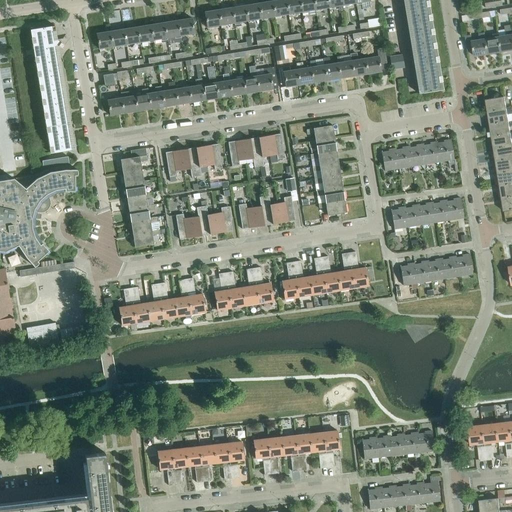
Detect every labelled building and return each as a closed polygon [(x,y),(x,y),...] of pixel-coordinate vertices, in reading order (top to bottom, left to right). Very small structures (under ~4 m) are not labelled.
[(288,14),(286,0),(275,0),(272,1),(275,16),(275,20),(281,19),(280,15),(288,14)] [(302,12),(300,0),(286,0),(288,14),(302,12)] [(316,9),(314,0),(300,0),(302,12),(316,9)] [(329,7),(327,0),(314,0),(316,9),(329,7)] [(442,89),(427,0),(406,0),(422,92),(419,92),(419,93),(443,89),(442,89)] [(469,9),(467,0),(459,0),(461,10),(469,9)] [(275,16),(272,1),(259,3),(261,18),(275,16)] [(261,18),(259,3),(245,5),(248,20),(249,27),(255,26),(254,19),(261,18)] [(248,20),(245,5),(232,7),(234,23),(235,27),(241,26),(240,22),(248,20)] [(234,23),(232,7),(218,9),(221,25),(220,25),(221,28),(227,27),(226,24),(234,23)] [(221,25),(218,9),(204,12),(207,27),(220,25),(221,25)] [(195,37),(192,18),(178,20),(181,35),(188,34),(189,38),(195,37)] [(379,18),(367,20),(368,22),(368,23),(368,27),(374,26),(381,25),(379,18)] [(181,35),(178,20),(165,22),(167,38),(174,36),(175,40),(181,39),(181,35)] [(167,38),(165,22),(151,24),(153,40),(161,39),(161,42),(168,41),(167,38)] [(153,40),(151,24),(137,26),(140,42),(153,40)] [(75,149),(58,45),(62,48),(65,44),(61,41),(60,39),(57,39),(55,25),(30,29),(50,153),(75,149)] [(511,30),(511,25),(504,26),(506,35),(499,36),(501,52),(511,50),(511,30)] [(140,42),(137,26),(124,29),(126,44),(134,43),(135,47),(140,46),(140,42)] [(126,44),(124,29),(110,31),(113,46),(126,44)] [(113,46),(110,31),(97,33),(99,49),(113,46)] [(499,36),(498,33),(492,34),(493,37),(486,38),(485,38),(488,54),(501,52),(499,36)] [(485,38),(486,38),(485,34),(479,35),(480,39),(472,41),(471,35),(465,36),(467,52),(473,51),(474,56),(488,54),(485,38)] [(284,59),(282,45),(274,46),(276,61),(284,59)] [(377,49),(378,56),(371,57),(370,51),(363,52),(364,58),(365,58),(367,73),(381,71),(381,69),(388,68),(384,48),(377,49)] [(354,76),(351,57),(350,57),(350,54),(336,56),(337,62),(338,62),(340,78),(354,76)] [(390,56),(392,69),(404,67),(402,54),(390,56)] [(365,58),(364,58),(357,59),(357,56),(351,57),(354,76),(367,73),(365,58)] [(338,62),(337,62),(330,64),(329,57),(323,58),(324,65),(327,80),(340,78),(338,62)] [(200,69),(199,63),(199,64),(198,58),(190,60),(191,65),(195,64),(196,70),(200,69)] [(324,65),(316,66),(315,60),(310,61),(311,67),(313,82),(327,80),(324,65)] [(311,67),(303,68),(302,62),(296,63),(297,69),(300,84),(313,82),(311,67)] [(259,91),(257,75),(255,65),(249,66),(251,76),(243,78),(246,93),(259,91)] [(232,95),(230,80),(227,66),(224,67),(225,74),(222,74),(223,81),(216,82),(219,97),(232,95)] [(263,68),(264,74),(257,75),(259,91),(273,89),(273,88),(278,88),(274,66),(263,68)] [(300,84),(297,69),(290,70),(289,66),(283,67),(286,87),(300,84)] [(105,85),(114,83),(113,73),(103,75),(105,85)] [(246,93),(243,78),(243,75),(236,76),(237,79),(230,80),(232,95),(246,93)] [(219,97),(216,82),(215,76),(209,77),(210,83),(202,84),(205,100),(219,97)] [(205,100),(202,84),(189,86),(191,102),(205,100)] [(162,91),(161,86),(155,87),(156,92),(149,93),(148,93),(151,108),(164,106),(162,91)] [(191,102),(189,86),(175,89),(178,104),(191,102)] [(148,93),(149,93),(148,88),(141,89),(142,94),(135,95),(137,111),(151,108),(148,93)] [(175,89),(162,91),(164,106),(178,104),(175,89)] [(135,95),(134,90),(128,91),(129,96),(121,97),(124,113),(137,111),(135,95)] [(485,99),(487,112),(506,109),(504,96),(485,99)] [(124,113),(121,97),(107,100),(110,115),(124,113)] [(511,108),(506,109),(487,112),(489,124),(508,121),(507,115),(511,113),(511,108)] [(511,120),(508,122),(508,121),(489,124),(491,137),(510,134),(509,127),(511,126),(511,120)] [(334,137),(332,125),(313,128),(306,129),(307,134),(314,133),(315,140),(334,137)] [(285,158),(281,133),(266,136),(269,155),(276,154),(277,159),(285,158)] [(511,133),(510,134),(491,137),(493,149),(511,145),(511,139),(511,138),(511,133)] [(269,155),(266,136),(254,138),(259,166),(264,165),(262,157),(269,155)] [(334,137),(315,140),(308,142),(309,147),(316,145),(317,153),(336,150),(334,137)] [(259,166),(254,138),(243,139),(246,159),(253,158),(254,167),(259,166)] [(246,159),(243,139),(228,142),(232,166),(240,165),(239,160),(246,159)] [(451,139),(437,141),(440,161),(453,159),(454,159),(451,139)] [(440,161),(437,141),(423,144),(426,163),(440,161)] [(222,168),(218,143),(204,146),(207,166),(214,164),(215,169),(222,168)] [(426,163),(423,144),(409,146),(412,166),(426,163)] [(511,145),(493,149),(495,161),(511,158),(511,145)] [(207,166),(204,146),(192,148),(196,176),(200,176),(201,175),(200,167),(207,166)] [(412,166),(409,146),(395,148),(398,168),(412,166)] [(196,176),(192,148),(180,150),(183,169),(190,168),(191,177),(196,176)] [(398,168),(395,148),(381,150),(384,170),(398,168)] [(183,169),(180,150),(165,152),(170,182),(176,181),(175,175),(177,175),(176,171),(183,169)] [(336,150),(317,153),(310,154),(311,159),(318,158),(319,165),(338,162),(336,150)] [(142,168),(140,161),(147,160),(146,155),(140,156),(139,156),(120,159),(122,172),(142,168)] [(42,159),(43,166),(69,163),(68,156),(42,159)] [(511,171),(511,158),(495,161),(497,174),(511,171)] [(340,174),(338,162),(319,165),(312,166),(313,171),(320,170),(321,177),(340,174)] [(124,184),(144,181),(142,168),(122,172),(124,184)] [(34,211),(40,212),(42,212),(43,212),(45,212),(46,211),(47,210),(49,209),(49,208),(50,207),(50,206),(51,205),(51,203),(51,202),(51,201),(51,200),(50,198),(50,197),(47,194),(56,190),(65,188),(65,191),(75,191),(75,175),(76,175),(77,175),(77,174),(78,173),(78,172),(78,171),(78,170),(77,169),(65,169),(50,172),(36,178),(25,188),(14,178),(0,180),(0,250),(5,251),(18,242),(26,257),(34,266),(35,266),(37,265),(38,264),(38,263),(39,263),(39,262),(38,260),(49,250),(42,242),(41,244),(35,236),(33,227),(32,218),(34,211)] [(511,183),(511,171),(497,174),(499,186),(511,183)] [(340,174),(321,177),(314,179),(315,183),(322,182),(323,190),(342,186),(340,174)] [(296,190),(294,178),(285,179),(287,192),(296,190)] [(146,193),(144,186),(151,185),(150,180),(147,180),(144,181),(124,184),(127,196),(149,192),(146,193)] [(511,183),(499,186),(501,198),(511,196),(511,183)] [(342,186),(323,190),(316,191),(317,196),(324,195),(325,202),(344,199),(342,186)] [(148,205),(146,198),(153,197),(152,192),(149,192),(127,196),(129,208),(148,205)] [(280,223),(277,203),(270,204),(269,195),(264,196),(269,225),(280,223)] [(269,225),(264,196),(259,197),(261,205),(254,207),(257,226),(269,225)] [(295,220),(291,196),(283,197),(284,202),(277,203),(280,223),(295,220)] [(511,196),(501,198),(503,211),(511,209),(511,196)] [(460,198),(446,200),(450,220),(464,217),(460,198)] [(347,212),(344,199),(325,202),(318,203),(319,208),(326,207),(327,215),(347,212)] [(257,226),(254,207),(247,208),(246,203),(244,203),(243,200),(240,201),(240,204),(238,204),(242,229),(257,226)] [(450,220),(446,200),(433,202),(436,222),(450,220)] [(436,222),(433,202),(419,204),(422,224),(436,222)] [(150,218),(148,210),(155,209),(154,204),(148,205),(129,208),(131,221),(150,218)] [(422,224),(419,204),(405,207),(408,226),(422,224)] [(218,233),(215,213),(208,214),(206,205),(201,206),(206,235),(218,233)] [(206,235),(201,206),(196,207),(198,216),(191,217),(194,237),(206,235)] [(232,230),(228,206),(221,207),(222,212),(215,213),(218,233),(232,230)] [(408,226),(405,207),(391,209),(394,229),(408,226)] [(194,237),(191,217),(184,218),(183,213),(176,215),(180,239),(194,237)] [(133,233),(152,230),(150,223),(157,222),(157,217),(150,218),(131,221),(133,233)] [(154,243),(152,235),(159,234),(159,230),(159,229),(155,229),(152,230),(133,233),(135,246),(154,243)] [(365,267),(365,268),(358,269),(356,251),(348,253),(354,287),(368,285),(367,279),(373,278),(371,266),(365,267)] [(354,287),(348,253),(341,254),(344,271),(337,272),(340,290),(354,287)] [(470,254),(456,256),(459,276),(473,273),(470,254)] [(340,290),(337,272),(331,273),(328,256),(321,257),(326,292),(340,290)] [(459,276),(456,256),(442,258),(445,278),(459,276)] [(326,292),(321,257),(314,258),(317,276),(310,277),(313,294),(326,292)] [(445,278),(442,258),(428,260),(431,280),(445,278)] [(313,294),(310,277),(303,278),(300,260),(293,262),(299,296),(313,294)] [(431,280),(428,260),(414,263),(417,283),(431,280)] [(75,268),(74,261),(63,263),(64,270),(75,268)] [(299,296),(293,262),(286,263),(289,280),(282,281),(285,299),(299,296)] [(417,283),(414,263),(400,265),(403,285),(417,283)] [(260,267),(253,268),(259,303),(273,301),(270,283),(263,284),(260,267)] [(12,308),(11,297),(9,298),(7,284),(5,268),(4,268),(4,269),(0,269),(0,334),(0,335),(0,336),(6,335),(5,334),(15,332),(15,333),(16,332),(13,317),(11,308),(12,308)] [(31,275),(30,268),(19,270),(20,277),(31,275)] [(259,303),(253,268),(246,269),(249,286),(242,288),(245,305),(259,303)] [(245,305),(242,288),(235,289),(233,271),(226,272),(231,307),(245,305)] [(231,307),(226,272),(218,274),(221,291),(214,292),(217,310),(231,307)] [(193,278),(186,279),(191,314),(205,312),(202,294),(195,295),(193,278)] [(191,314),(186,279),(179,280),(181,297),(175,299),(177,316),(191,314)] [(177,316),(175,299),(168,300),(165,282),(158,283),(164,318),(177,316)] [(164,318),(158,283),(151,285),(154,302),(147,303),(150,321),(164,318)] [(150,321),(147,303),(140,304),(137,287),(130,288),(136,323),(150,321)] [(136,323),(130,288),(123,289),(126,306),(119,308),(122,325),(136,323)] [(57,324),(27,329),(30,347),(60,342),(57,324)] [(511,457),(511,437),(510,422),(496,423),(498,441),(505,441),(507,458),(511,457)] [(492,442),(498,441),(496,423),(482,425),(486,460),(493,459),(492,442)] [(486,460),(482,425),(468,426),(470,445),(477,444),(479,461),(486,460)] [(339,448),(338,439),(337,430),(323,432),(327,467),(334,466),(332,449),(339,448)] [(432,430),(418,432),(420,452),(434,450),(432,430)] [(327,467),(323,432),(309,433),(311,451),(318,450),(320,468),(327,467)] [(420,452),(418,432),(404,434),(406,454),(420,452)] [(304,452),(311,451),(309,433),(295,435),(299,470),(306,470),(304,452)] [(406,454),(404,434),(390,435),(392,455),(406,454)] [(299,470),(295,435),(281,437),(283,454),(290,453),(292,471),(299,470)] [(392,455),(390,435),(376,437),(378,457),(392,455)] [(277,455),(283,454),(281,437),(267,438),(271,474),(279,473),(277,455)] [(378,457),(376,437),(362,438),(364,458),(378,457)] [(271,474),(267,438),(253,440),(255,457),(262,457),(264,474),(271,474)] [(236,460),(243,459),(241,441),(227,443),(231,478),(238,477),(236,460)] [(231,478),(227,443),(213,444),(215,462),(222,461),(224,479),(231,478)] [(209,463),(215,462),(213,444),(200,446),(204,481),(211,480),(209,463)] [(204,481),(200,446),(186,448),(188,465),(194,464),(196,482),(204,481)] [(181,466),(188,465),(186,448),(172,449),(176,484),(183,484),(181,466)] [(176,484),(172,449),(158,451),(160,468),(167,468),(169,485),(176,484)] [(111,511),(104,453),(105,453),(105,452),(85,454),(85,455),(86,462),(83,462),(87,496),(72,498),(71,495),(0,503),(0,511),(111,511)] [(438,481),(424,482),(426,502),(440,501),(438,481)] [(426,502),(424,482),(409,484),(412,504),(426,502)] [(412,504),(409,484),(395,485),(398,505),(412,504)] [(398,505),(395,485),(381,487),(384,507),(398,505)] [(384,507),(381,487),(367,488),(370,508),(384,507)] [(479,500),(480,511),(485,511),(500,510),(499,503),(506,502),(505,497),(498,498),(479,500)]
